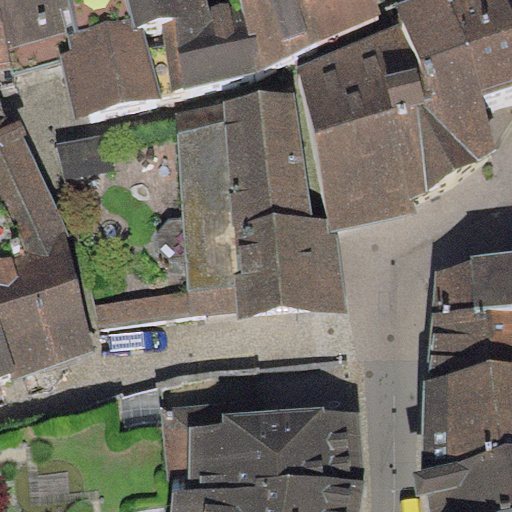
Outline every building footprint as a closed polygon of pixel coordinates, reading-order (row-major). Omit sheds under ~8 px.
[(0,0),(0,25),(12,71),(32,65),(59,58),(71,55),(68,43),(79,41),(68,0),(0,0)] [(68,0),(79,41),(68,43),(71,55),(59,58),(74,118),(160,97),(144,34),(132,37),(122,0),(68,0)] [(176,0),(122,0),(132,37),(144,34),(159,29),(182,23),(176,0)] [(176,0),(182,23),(159,29),(176,93),(256,73),(237,0),(235,0),(208,7),(206,0),(176,0)] [(237,0),(256,73),(314,42),(305,0),(237,0)] [(305,0),(314,42),(382,17),(375,0),(305,0)] [(392,5),(399,24),(429,101),(415,103),(428,190),(497,148),(482,96),(446,0),(405,0),(406,1),(392,5)] [(511,18),(505,0),(446,0),(482,96),(511,84),(511,18)] [(429,101),(399,24),(296,65),(327,221),(328,223),(329,236),(340,235),(339,229),(343,229),(416,212),(411,200),(428,190),(415,103),(429,101)] [(0,90),(15,87),(12,71),(0,25),(0,90)] [(233,230),(310,224),(297,93),(222,100),(233,230)] [(233,230),(222,100),(176,112),(188,290),(190,318),(239,314),(233,230)] [(0,346),(9,371),(14,380),(94,356),(62,226),(22,118),(0,125),(0,346)] [(310,224),(233,230),(239,314),(239,319),(345,312),(340,235),(329,236),(328,223),(310,224)] [(511,252),(435,268),(431,321),(511,312),(511,252)] [(188,290),(95,305),(100,328),(190,318),(188,290)] [(511,312),(431,321),(425,379),(511,367),(511,312)] [(0,374),(9,371),(0,346),(0,374)] [(511,367),(425,379),(416,478),(511,459),(511,367)] [(172,491),(170,511),(360,511),(363,490),(361,412),(324,411),(324,406),(224,412),(225,405),(162,407),(172,491)] [(511,511),(511,459),(416,478),(420,511),(511,511)]
